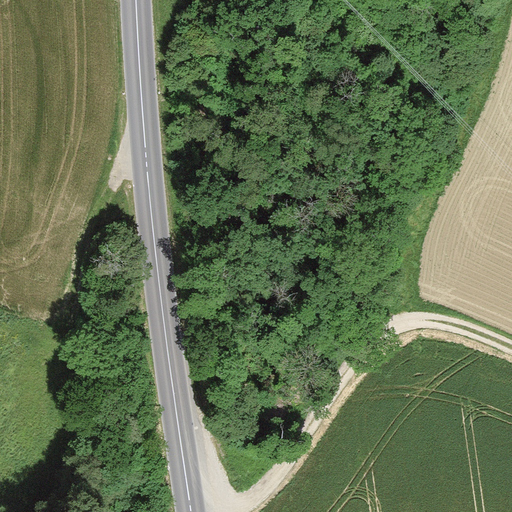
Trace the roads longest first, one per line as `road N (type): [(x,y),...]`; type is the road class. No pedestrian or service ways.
road 1 (tertiary): [(135,0),(157,278),(190,511)]
road 2 (track): [(511,349),(434,321),(403,326),(325,426),(240,511)]
